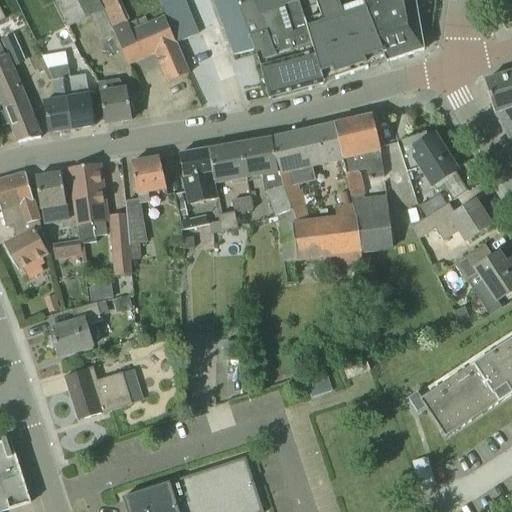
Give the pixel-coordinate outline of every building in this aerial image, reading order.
[(97,0),(53,0),(68,28),(92,17),(101,38),(113,33),(97,0)] [(130,31),(116,0),(97,0),(113,33),(128,65),(155,53),(168,83),(188,75),(175,44),(170,32),(165,20),(163,17),(130,31)] [(165,16),(163,17),(165,20),(188,10),(184,0),(178,0),(162,7),(165,16)] [(211,0),(215,9),(236,1),(235,0),(211,0)] [(260,14),(255,0),(235,0),(236,1),(241,13),(245,25),(250,36),(254,48),(254,49),(261,68),(259,68),(269,99),(323,85),(313,53),(296,0),(281,0),(283,5),(260,14)] [(360,0),(362,4),(385,64),(407,57),(423,51),(414,0),(360,0)] [(220,21),(241,13),(236,1),(215,9),(220,21)] [(385,64),(362,4),(338,11),(336,3),(317,9),(319,17),(304,21),(313,53),(323,85),(385,64)] [(193,23),(188,10),(165,20),(170,32),(193,23)] [(220,21),(224,33),(245,25),(241,13),(220,21)] [(193,23),(170,32),(175,44),(198,35),(193,23)] [(229,44),(250,36),(245,25),(224,33),(229,44)] [(12,36),(1,41),(13,67),(24,62),(12,36)] [(233,56),(254,49),(254,48),(250,36),(229,44),(233,56)] [(43,68),(64,66),(63,54),(42,55),(43,68)] [(20,88),(5,56),(0,58),(0,98),(18,142),(40,137),(20,88)] [(94,127),(89,95),(85,76),(70,78),(68,67),(48,70),(53,81),(63,80),(70,131),(94,127)] [(511,73),(484,82),(495,116),(496,116),(511,143),(511,73)] [(53,81),(56,101),(43,103),(49,135),(70,131),(63,80),(53,81)] [(131,121),(127,91),(118,81),(98,84),(105,125),(131,121)] [(351,198),(365,195),(360,172),(366,171),(369,180),(383,178),(380,153),(381,153),(372,116),(335,124),(344,162),(351,198)] [(282,186),(291,211),(275,217),(277,226),(281,262),(296,261),(296,263),(323,260),(324,270),(362,266),(361,255),(352,205),(335,207),(336,218),(309,221),(301,190),(299,191),(298,186),(314,182),(312,169),(344,162),(335,124),(272,139),(272,140),(278,175),(280,175),(282,185),(282,186)] [(454,172),(455,171),(433,136),(429,139),(425,134),(397,143),(407,173),(418,169),(430,188),(432,186),(436,192),(443,187),(453,202),(468,192),(454,172)] [(261,178),(263,178),(278,175),(272,140),(240,145),(246,181),(261,178)] [(240,145),(208,151),(214,186),(246,181),(240,145)] [(214,186),(208,151),(178,156),(187,207),(217,200),(214,186)] [(131,164),(137,196),(148,195),(165,192),(159,159),(131,164)] [(77,225),(79,241),(80,245),(96,243),(95,238),(107,236),(105,221),(97,166),(69,169),(70,173),(72,192),(77,225)] [(72,192),(70,173),(35,179),(40,211),(43,211),(45,223),(68,219),(64,193),(72,192)] [(1,212),(6,229),(14,227),(17,238),(4,246),(18,272),(48,256),(36,232),(41,230),(39,221),(26,175),(0,182),(0,212),(1,212)] [(282,186),(266,192),(274,217),(275,217),(291,211),(282,186)] [(183,194),(174,195),(175,205),(184,203),(185,203),(183,194)] [(386,197),(366,199),(365,195),(351,198),(352,205),(361,255),(393,251),(386,197)] [(252,211),(250,198),(232,201),(234,213),(234,214),(252,211)] [(140,201),(126,203),(127,219),(129,247),(147,244),(140,201)] [(449,253),(491,225),(476,202),(455,215),(448,204),(413,228),(418,240),(435,229),(443,242),(449,253)] [(184,203),(175,205),(178,218),(187,217),(184,203)] [(245,212),(234,214),(237,225),(247,223),(245,212)] [(218,217),(222,233),(238,230),(234,214),(234,213),(218,217)] [(189,220),(188,217),(179,219),(179,222),(180,222),(182,231),(208,226),(206,216),(189,220)] [(131,278),(129,247),(127,219),(111,220),(115,280),(131,278)] [(184,251),(194,250),(193,238),(182,240),(184,251)] [(82,256),(80,245),(79,241),(52,245),(54,260),(82,256)] [(465,282),(478,274),(496,302),(511,291),(511,260),(505,265),(497,254),(492,257),(485,245),(454,265),(465,282)] [(438,263),(431,266),(436,277),(443,272),(438,263)] [(232,323),(235,279),(219,278),(217,322),(232,323)] [(60,310),(55,296),(44,300),(49,314),(60,310)] [(129,298),(118,302),(121,313),(132,310),(129,298)] [(71,311),(75,323),(50,331),(58,358),(94,347),(87,326),(102,322),(96,304),(71,311)] [(470,322),(467,313),(457,317),(460,326),(470,322)] [(181,349),(180,335),(170,336),(170,350),(181,349)] [(417,394),(408,400),(417,414),(425,409),(444,439),(511,395),(511,339),(421,400),(417,394)] [(370,371),(366,362),(344,371),(348,380),(370,371)] [(64,378),(78,422),(132,405),(122,374),(96,382),(92,369),(64,378)] [(308,397),(329,391),(324,375),(303,382),(308,397)] [(0,443),(0,511),(8,510),(8,511),(30,504),(10,441),(0,443)] [(262,511),(245,459),(122,499),(126,511),(262,511)] [(275,511),(291,511),(285,493),(270,498),(275,511)]
